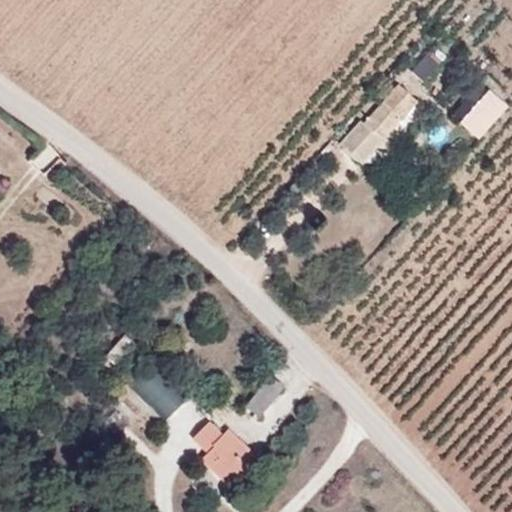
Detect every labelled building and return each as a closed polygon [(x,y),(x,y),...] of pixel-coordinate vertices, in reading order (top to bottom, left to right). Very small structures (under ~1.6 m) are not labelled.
[(405,76),(395,86),(409,100),(419,89),(405,76)] [(348,125),(375,150),(417,107),(409,100),(395,86),(375,106),(371,102),(348,125)] [(511,104),(493,89),(464,122),(483,139),(511,105),(511,104)] [(0,186),(11,176),(0,165),(0,186)] [(279,362),(257,390),(269,400),(291,373),(279,362)] [(206,430),(222,447),(229,441),(225,437),(236,426),(223,412),(206,430)] [(225,437),(229,441),(222,447),(219,451),(234,466),(260,438),(242,420),(236,426),(225,437)] [(234,466),(243,476),(270,449),(260,438),(234,466)]
